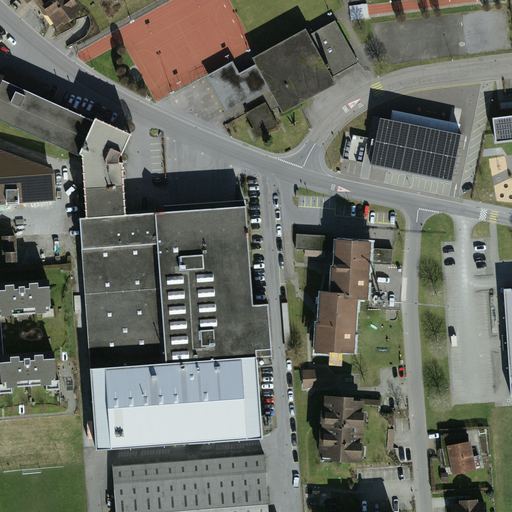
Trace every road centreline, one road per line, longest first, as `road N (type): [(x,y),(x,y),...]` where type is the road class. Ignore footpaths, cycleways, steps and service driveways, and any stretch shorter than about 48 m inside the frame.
road 1 (unclassified): [(0,9),(63,64),(151,116),(301,177)]
road 2 (residential): [(425,511),(410,309),(420,202)]
road 3 (residential): [(511,68),(378,92),(323,133),(301,177)]
road 4 (unclassified): [(301,177),(420,202)]
